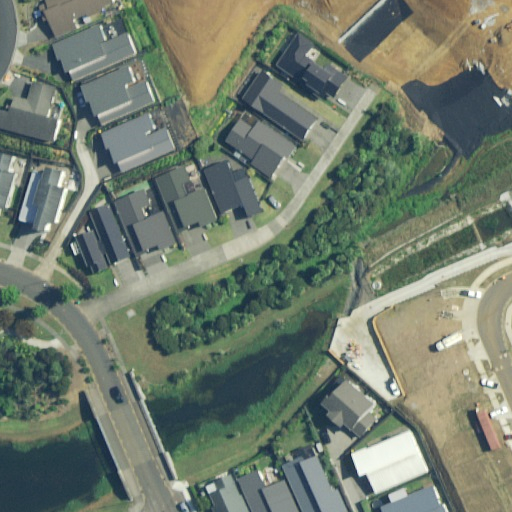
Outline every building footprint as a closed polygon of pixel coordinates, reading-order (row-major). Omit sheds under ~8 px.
[(118,5),(115,0),(48,0),(44,2),(59,37),(79,28),(76,20),(89,14),(91,17),(118,5)] [(107,42),(100,26),(55,45),(71,84),(114,65),(141,54),(132,32),(107,42)] [(315,46),(298,34),(276,65),(300,81),(302,78),(333,99),(348,76),(331,64),(327,69),(308,56),(315,46)] [(136,82),(129,66),(82,86),(89,102),(92,101),(103,126),(158,103),(147,77),(136,82)] [(285,86),(261,70),(242,98),(273,120),(304,141),(319,118),(281,92),(285,86)] [(59,88),(36,82),(31,101),(17,97),(13,112),(5,110),(0,127),(58,142),(64,120),(61,119),(65,104),(55,102),(59,88)] [(198,143),(179,99),(164,106),(183,149),(198,143)] [(123,173),(179,150),(170,129),(151,137),(149,133),(157,129),(150,113),(103,133),(110,149),(113,148),(123,173)] [(254,128),(241,119),(226,140),(255,160),(252,163),(274,178),(296,146),(259,120),(254,128)] [(0,217),(1,218),(4,209),(12,212),(28,160),(0,152),(0,217)] [(237,184),(227,162),(206,171),(224,214),(246,204),(251,217),(264,212),(250,178),(237,184)] [(196,193),(185,166),(156,178),(168,208),(178,203),(188,228),(202,222),(204,227),(220,221),(206,188),(196,193)] [(66,172),(49,167),(46,176),(34,173),(21,220),(40,225),(39,229),(51,232),(53,222),(60,224),(70,188),(62,186),(66,172)] [(156,216),(145,190),(116,202),(128,231),(138,227),(148,251),(161,245),(163,250),(179,244),(166,212),(156,216)] [(135,257),(110,205),(91,214),(98,230),(72,242),(90,278),(135,257)] [(378,405),(351,380),(327,406),(334,412),(331,415),(345,428),(348,425),(362,437),(378,420),(370,413),(378,405)] [(430,472),(413,431),(355,455),(364,476),(369,474),(378,493),(430,472)] [(335,491),(320,455),(287,469),(304,511),(348,511),(339,489),(335,491)] [(268,489),(261,471),(241,480),(255,511),(300,511),(287,481),(268,489)] [(250,511),(235,475),(218,482),(222,491),(212,495),(217,506),(214,508),(215,511),(250,511)] [(445,511),(434,486),(383,508),(384,511),(445,511)]
